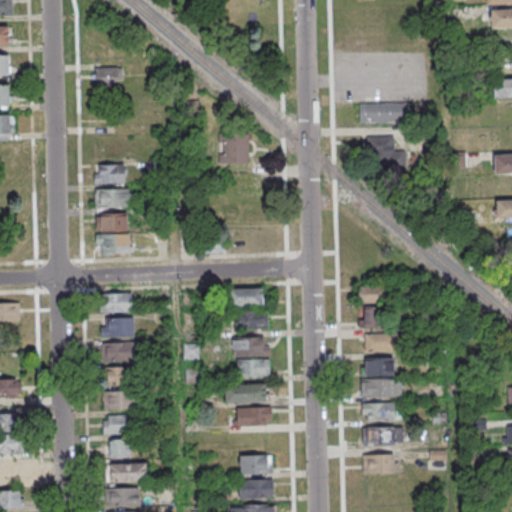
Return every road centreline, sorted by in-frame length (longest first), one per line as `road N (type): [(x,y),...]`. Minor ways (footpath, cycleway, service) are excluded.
road 1 (residential): [(316,511),(302,0)]
road 2 (residential): [(63,511),(49,0)]
road 3 (residential): [(310,268),(0,277)]
